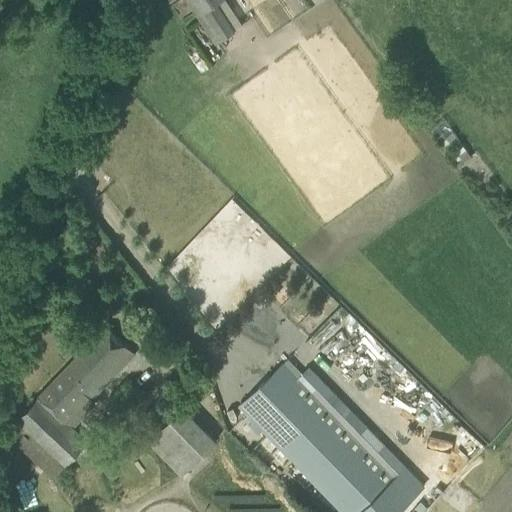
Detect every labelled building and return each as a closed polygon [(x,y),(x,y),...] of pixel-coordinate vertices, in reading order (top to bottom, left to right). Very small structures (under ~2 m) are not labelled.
[(234,29),(216,3),(220,0),(188,0),(216,41),(234,29)] [(5,431),(53,477),(87,442),(71,427),(94,403),(91,399),(135,354),(106,326),(5,431)] [(396,511),(424,485),(309,367),(297,379),(282,364),(240,405),(248,414),(243,419),(257,433),(263,430),(342,511),(396,511)] [(108,400),(120,413),(141,392),(129,379),(108,400)] [(148,440),(182,475),(216,441),(183,407),(148,440)]
